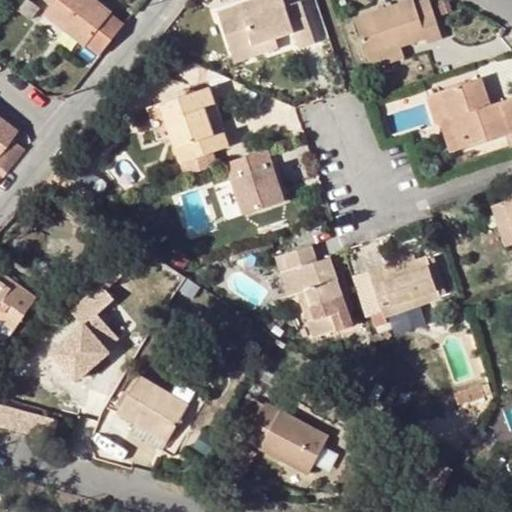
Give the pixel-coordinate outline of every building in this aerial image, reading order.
[(39,8),(28,0),(25,0),(18,10),(30,19),(39,8)] [(45,0),(51,3),(44,13),(99,55),(123,22),(94,0),(45,0)] [(273,33),(274,37),(294,31),(299,47),(315,42),(303,1),(286,5),(284,0),(251,0),(219,11),(233,52),(261,42),(260,37),(273,33)] [(418,10),(415,0),(414,0),(406,0),(356,17),(369,56),(401,46),(426,37),(428,42),(442,38),(431,5),(418,10)] [(418,10),(431,5),(429,0),(415,0),(418,10)] [(237,62),(277,48),(274,37),(273,33),(260,37),(261,42),(233,52),(237,62)] [(372,67),(404,55),(401,46),(369,56),(372,67)] [(462,115),(469,144),(511,129),(511,98),(492,104),(483,78),(441,91),(449,118),(462,115)] [(206,107),(214,104),(208,88),(160,104),(179,161),(228,144),(223,130),(214,133),(209,117),(206,107)] [(437,123),(450,119),(449,118),(441,91),(428,94),(437,123)] [(214,104),(206,107),(209,117),(218,115),(214,104)] [(449,118),(450,119),(458,147),(469,144),(462,115),(449,118)] [(0,119),(0,167),(1,169),(18,146),(9,139),(15,131),(0,119)] [(285,200),(268,149),(227,163),(245,214),(285,200)] [(46,183),(86,209),(94,195),(56,171),(46,183)] [(511,198),(492,205),(506,247),(511,244),(511,198)] [(98,252),(75,237),(62,257),(84,272),(98,252)] [(377,239),(349,248),(356,269),(384,260),(377,239)] [(277,255),(283,277),(298,273),(304,292),(299,294),(312,336),(352,323),(331,256),(317,261),(312,245),(277,255)] [(417,261),(415,255),(387,264),(389,269),(417,261)] [(440,297),(427,257),(417,261),(389,269),(387,264),(371,269),(385,314),(440,297)] [(0,270),(0,318),(12,327),(35,296),(0,270)] [(283,277),(290,296),(299,294),(304,292),(298,273),(283,277)] [(115,294),(102,279),(72,306),(85,321),(53,350),(74,374),(107,345),(105,342),(117,331),(98,309),(115,294)] [(385,314),(373,318),(374,324),(386,321),(385,314)] [(177,422),(188,404),(140,375),(118,412),(136,422),(166,441),(177,422)] [(489,383),(456,395),(460,407),(493,394),(489,383)] [(265,403),(246,438),(309,471),(327,435),(265,403)] [(54,419),(0,404),(0,425),(49,439),(54,419)] [(177,422),(166,441),(136,422),(131,430),(172,454),(188,428),(177,422)] [(260,455),(238,444),(222,476),(244,487),(260,455)] [(440,496),(454,470),(431,459),(418,485),(440,496)]
